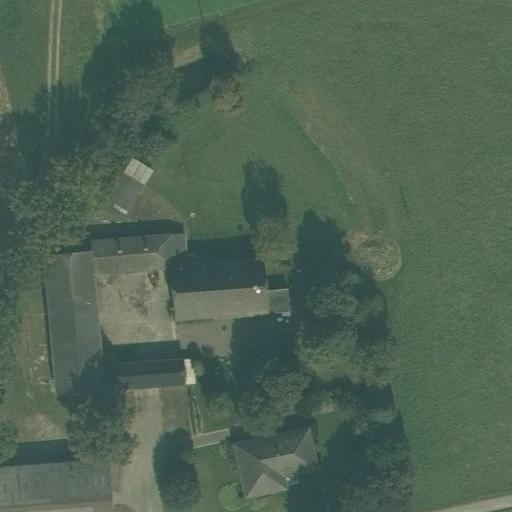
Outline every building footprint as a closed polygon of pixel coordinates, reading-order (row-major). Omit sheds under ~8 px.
[(92,209),(119,223),(138,186),(112,171),(92,209)] [(44,255),(56,395),(104,391),(145,388),(144,364),(115,366),(114,356),(101,357),(94,275),(169,269),(169,267),(187,266),(184,234),(89,242),(90,252),(44,255)] [(169,269),(175,321),(213,317),(214,319),(289,312),(287,290),(267,292),(264,259),(187,266),(169,267),(169,269)] [(159,362),(162,387),(185,385),(183,360),(159,362)] [(145,388),(162,387),(159,362),(144,364),(145,388)] [(241,468),(247,495),(271,490),(268,478),(280,475),(314,468),(306,432),(237,447),(239,456),(237,459),(238,465),(241,468)] [(0,467),(0,511),(112,511),(109,460),(0,467)] [(268,478),(271,490),(283,488),(280,475),(268,478)]
